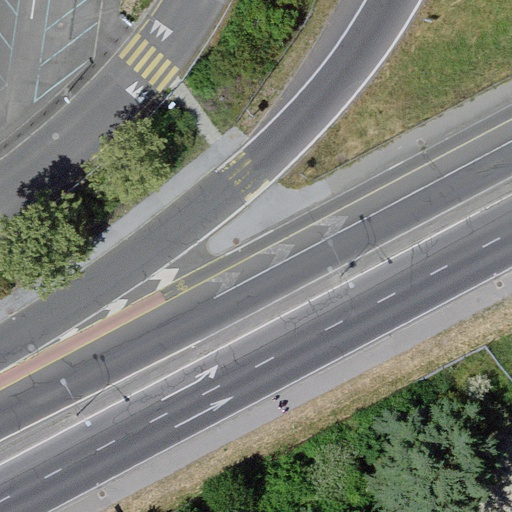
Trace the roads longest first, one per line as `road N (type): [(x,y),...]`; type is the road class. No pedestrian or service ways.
road 1 (primary): [(511,146),(0,402)]
road 2 (primary): [(17,511),(511,249)]
road 3 (motorway): [(389,0),(320,100),(244,176),(151,253),(0,355)]
road 4 (unclassified): [(0,206),(156,67),(199,0)]
